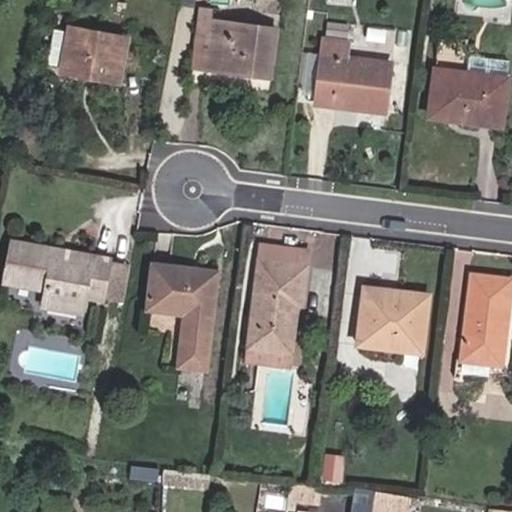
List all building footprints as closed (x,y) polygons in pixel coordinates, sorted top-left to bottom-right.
[(203,9),(199,35),(200,35),(211,36),(208,70),(269,77),(275,29),(213,21),(214,11),(203,9)] [(118,79),(126,40),(73,30),(65,69),(118,79)] [(200,35),(195,68),(208,70),(211,36),(200,35)] [(346,57),(348,43),(324,40),(316,104),(385,112),(391,63),(346,57)] [(508,62),(471,57),(468,75),(506,80),(508,62)] [(499,125),(506,80),(468,75),(437,71),(431,117),(499,125)] [(109,261),(14,244),(7,282),(46,289),(44,304),(81,311),(84,295),(102,299),(102,297),(109,262),(109,261)] [(262,246),(261,261),(251,346),(290,350),(295,303),(301,304),(306,266),(307,252),(262,246)] [(102,297),(123,301),(130,266),(109,262),(102,297)] [(205,366),(217,274),(155,266),(150,308),(189,312),(183,364),(205,366)] [(500,363),(510,281),(474,276),(464,359),(500,363)] [(422,352),(428,295),(367,288),(360,345),(422,352)] [(288,361),(290,350),(251,346),(249,356),(288,361)] [(184,473),(164,471),(161,511),(169,511),(171,495),(174,496),(175,486),(183,487),(184,473)] [(401,511),(404,493),(374,489),(371,511),(401,511)]
